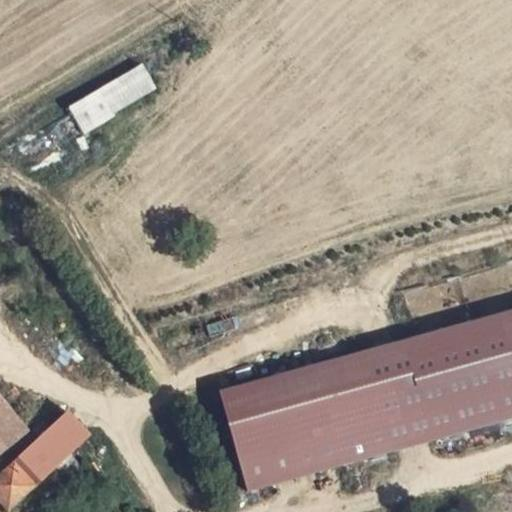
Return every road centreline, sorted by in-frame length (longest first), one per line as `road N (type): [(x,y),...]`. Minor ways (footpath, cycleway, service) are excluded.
road 1 (track): [(161,376),(230,357),(350,292),(471,242),(511,234)]
road 2 (track): [(124,121),(122,152),(70,196),(67,219),(161,376),(147,403),(112,424)]
road 3 (track): [(235,0),(0,139)]
road 4 (track): [(0,330),(121,431),(171,511)]
road 5 (track): [(337,511),(511,463)]
